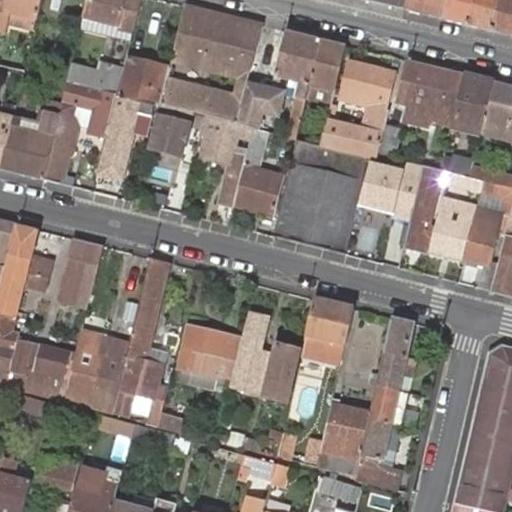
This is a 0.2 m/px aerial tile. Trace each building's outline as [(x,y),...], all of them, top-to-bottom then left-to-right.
[(43,0),(4,0),(1,13),(0,19),(0,24),(7,26),(10,15),(30,20),(27,31),(35,33),(38,22),(43,0)] [(89,0),(84,20),(121,28),(134,32),(142,0),(89,0)] [(366,0),(405,9),(407,0),(366,0)] [(449,0),(407,0),(405,9),(445,19),(449,0)] [(449,0),(445,19),(469,25),(475,0),(449,0)] [(475,0),(469,25),(493,31),(500,0),(475,0)] [(511,0),(500,0),(493,31),(511,35),(511,0)] [(173,62),(250,81),(264,27),(185,8),(173,62)] [(121,28),(84,20),(82,31),(131,43),(134,32),(121,28)] [(298,139),(302,121),(305,108),(307,101),(307,100),(309,91),(311,84),(321,41),(287,33),(276,76),(280,77),(302,82),(301,86),(298,98),(296,106),(289,137),(298,139)] [(333,107),(335,98),(336,90),(346,47),(321,41),(311,84),(309,91),(307,100),(307,101),(333,107)] [(121,95),(156,104),(156,102),(162,103),(164,97),(158,95),(164,69),(165,68),(129,59),(121,95)] [(386,128),(387,127),(390,112),(388,111),(398,74),(350,61),(338,101),(366,110),(362,127),(329,120),(323,146),(371,156),(380,158),(380,156),(381,152),(384,141),(386,128)] [(402,125),(421,130),(436,69),(407,62),(396,107),(405,109),(402,125)] [(115,76),(73,66),(69,82),(118,94),(125,69),(118,67),(115,76)] [(158,95),(164,97),(166,84),(168,80),(170,70),(164,69),(158,95)] [(443,130),(451,130),(465,76),(436,69),(421,130),(443,130)] [(479,141),(480,138),(494,83),(465,76),(451,130),(450,134),(479,141)] [(244,104),(245,98),(168,80),(166,84),(164,97),(162,103),(161,105),(164,105),(206,116),(239,124),(244,104)] [(93,153),(103,156),(107,138),(113,115),(118,94),(69,82),(64,102),(62,110),(55,139),(44,180),(61,184),(67,158),(69,150),(64,149),(72,120),(69,119),(70,115),(73,104),(95,110),(93,121),(90,133),(98,135),(93,153)] [(511,87),(494,83),(480,138),(511,145),(511,87)] [(253,128),(260,130),(264,113),(280,118),(286,94),(274,91),(261,88),(249,85),(245,98),(244,104),(239,124),(252,128),(253,128)] [(139,114),(154,118),(158,104),(156,104),(121,95),(119,95),(99,173),(123,179),(134,133),(139,114)] [(14,118),(17,108),(3,104),(0,114),(14,118)] [(73,104),(70,115),(93,121),(95,110),(73,104)] [(195,123),(204,125),(206,116),(164,105),(161,118),(153,149),(182,156),(190,124),(191,120),(195,123)] [(22,120),(14,118),(12,128),(2,170),(44,180),(55,139),(62,110),(48,107),(45,114),(43,125),(40,135),(19,130),(22,120)] [(0,114),(0,169),(2,170),(12,128),(14,118),(0,114)] [(134,133),(149,137),(154,118),(139,114),(134,133)] [(220,203),(234,207),(239,186),(246,158),(233,155),(237,137),(249,140),(252,128),(239,124),(206,116),(204,125),(201,135),(206,137),(201,158),(229,164),(220,203)] [(40,135),(43,125),(38,124),(22,120),(19,130),(40,135)] [(384,141),(381,152),(397,156),(402,131),(387,127),(386,128),(384,141)] [(275,238),(346,255),(357,211),(371,158),(323,146),(298,140),(275,238)] [(236,206),(274,215),(284,176),(260,170),(265,150),(251,147),(246,166),(247,166),(236,206)] [(455,160),(444,158),(441,171),(449,173),(451,173),(455,160)] [(282,169),(290,171),(292,161),(284,159),(282,169)] [(420,186),(421,180),(424,167),(411,165),(403,163),(401,169),(374,161),(357,211),(410,225),(420,186)] [(483,181),(511,188),(511,177),(473,168),(470,178),(483,181)] [(481,189),(483,181),(470,178),(451,173),(449,173),(447,184),(475,190),(471,206),(473,206),(477,207),(479,197),(481,189)] [(406,246),(430,252),(435,231),(430,230),(440,184),(421,180),(420,186),(410,225),(406,246)] [(508,230),(509,227),(511,215),(511,188),(483,181),(481,189),(479,197),(477,207),(474,217),(465,261),(485,266),(492,268),(502,228),(508,230)] [(474,217),(477,207),(473,206),(471,206),(443,199),(441,209),(474,217)] [(465,261),(474,217),(441,209),(435,231),(430,252),(465,261)] [(17,225),(0,220),(0,290),(4,274),(6,265),(9,256),(17,225)] [(38,230),(17,225),(9,256),(6,265),(27,271),(27,274),(42,277),(40,284),(48,286),(53,264),(30,258),(38,230)] [(511,296),(511,237),(507,236),(498,269),(493,292),(511,296)] [(105,247),(73,239),(63,281),(69,283),(86,287),(93,289),(105,247)] [(169,263),(151,258),(130,342),(129,347),(127,357),(126,360),(116,401),(113,410),(113,412),(130,416),(132,408),(136,393),(154,397),(150,412),(148,422),(159,425),(161,413),(167,387),(158,385),(163,366),(165,355),(148,351),(169,263)] [(6,265),(4,274),(0,290),(0,311),(15,316),(23,285),(46,291),(48,286),(40,284),(42,277),(27,274),(27,271),(6,265)] [(479,288),(493,292),(498,269),(492,268),(485,266),(479,288)] [(354,309),(316,299),(307,334),(346,344),(354,309)] [(0,367),(16,372),(11,387),(20,390),(32,344),(15,341),(17,334),(11,332),(15,316),(0,311),(0,367)] [(233,388),(259,393),(268,354),(258,351),(266,317),(250,314),(233,388)] [(413,324),(393,318),(385,352),(405,357),(413,324)] [(232,377),(242,337),(189,325),(179,368),(217,377),(231,381),(232,377)] [(346,344),(307,334),(303,354),(342,363),(346,344)] [(102,354),(77,348),(76,351),(67,388),(85,392),(82,402),(91,404),(93,395),(116,401),(126,360),(127,357),(129,347),(130,342),(107,336),(102,354)] [(32,344),(20,390),(28,392),(63,401),(67,388),(76,351),(40,344),(40,346),(32,344)] [(265,397),(288,402),(300,350),(277,345),(265,397)] [(455,504),(453,511),(505,511),(511,484),(511,347),(503,345),(490,353),(455,504)] [(405,357),(385,352),(378,385),(397,390),(402,373),(411,375),(414,359),(405,357)] [(0,367),(0,383),(11,387),(16,372),(0,367)] [(378,385),(371,412),(369,420),(390,425),(401,428),(409,393),(397,390),(378,385)] [(81,406),(82,402),(85,392),(67,388),(63,401),(81,406)] [(150,412),(154,397),(136,393),(132,408),(150,412)] [(113,410),(116,401),(93,395),(91,404),(113,410)] [(48,418),(51,407),(34,402),(17,398),(14,409),(31,414),(48,418)] [(371,412),(332,403),(323,443),(318,464),(318,465),(326,467),(357,474),(360,460),(361,455),(362,451),(369,420),(371,412)] [(161,413),(159,425),(188,432),(190,420),(161,413)] [(132,438),(136,425),(98,414),(94,428),(132,438)] [(369,420),(362,451),(361,455),(360,460),(357,474),(356,480),(397,491),(402,471),(392,468),(401,428),(390,425),(369,420)] [(174,435),(136,425),(132,438),(171,448),(174,435)] [(270,429),(268,439),(282,442),(284,433),(270,429)] [(244,436),(242,446),(256,449),(259,440),(244,436)] [(190,440),(178,437),(174,450),(186,453),(190,440)] [(279,455),(282,442),(268,439),(260,437),(259,440),(256,449),(279,455)] [(306,461),(318,464),(323,443),(310,441),(306,461)] [(277,462),(245,453),(241,468),(238,479),(246,481),(249,470),(273,477),(277,462)] [(37,481),(72,490),(79,464),(43,455),(37,481)] [(0,477),(0,511),(22,511),(31,482),(8,476),(11,462),(5,460),(1,474),(0,477)] [(290,466),(277,462),(273,477),(271,484),(284,488),(290,466)] [(361,490),(325,479),(321,492),(358,503),(361,490)] [(88,490),(77,487),(72,507),(70,511),(112,511),(115,503),(116,498),(120,485),(105,481),(104,489),(102,494),(88,490)] [(263,511),(266,500),(250,496),(245,511),(263,511)] [(112,511),(148,511),(132,507),(133,503),(116,498),(115,503),(112,511)] [(132,507),(148,511),(154,511),(157,503),(140,498),(133,503),(132,507)] [(175,511),(177,505),(158,500),(157,503),(154,511),(175,511)] [(203,511),(206,502),(199,500),(195,511),(203,511)] [(70,511),(72,507),(56,503),(53,511),(70,511)]
